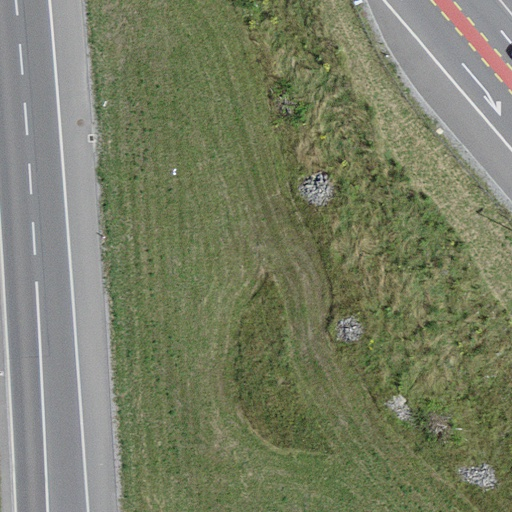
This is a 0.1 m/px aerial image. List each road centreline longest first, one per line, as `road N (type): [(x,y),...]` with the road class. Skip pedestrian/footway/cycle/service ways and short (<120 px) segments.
road 1 (motorway): [(36,282),(15,0)]
road 2 (motorway): [(67,511),(36,282)]
road 3 (motorway): [(32,511),(36,282)]
